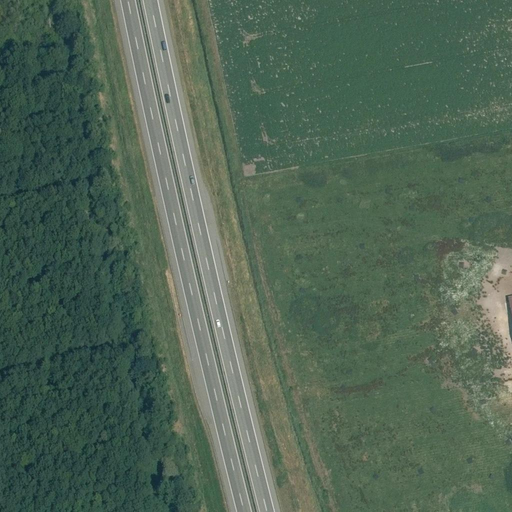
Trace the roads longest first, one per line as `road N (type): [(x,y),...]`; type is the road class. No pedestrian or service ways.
road 1 (motorway): [(121,0),(238,511)]
road 2 (motorway): [(266,511),(150,0)]
